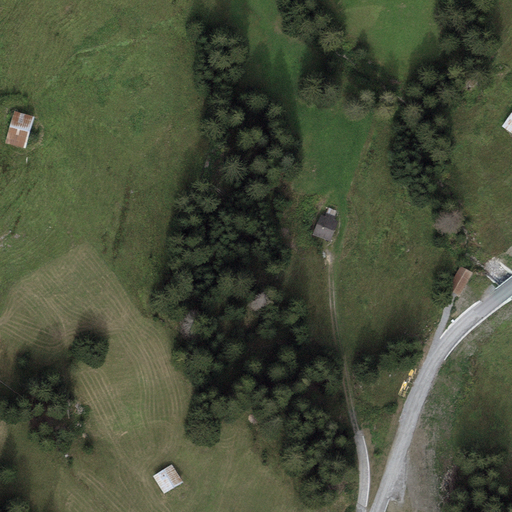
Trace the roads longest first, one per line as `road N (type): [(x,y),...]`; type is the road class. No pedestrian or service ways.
road 1 (track): [(343,223),(330,278),(363,460),(360,511)]
road 2 (tertiary): [(511,283),(434,356),(374,511)]
